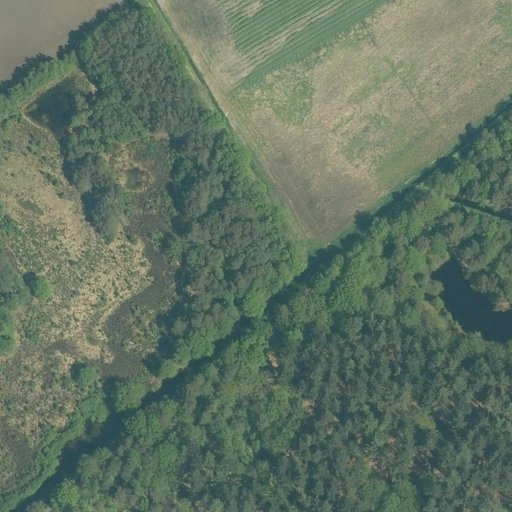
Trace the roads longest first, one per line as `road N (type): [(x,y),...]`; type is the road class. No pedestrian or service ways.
road 1 (track): [(40,511),(511,120)]
road 2 (track): [(238,347),(511,478)]
